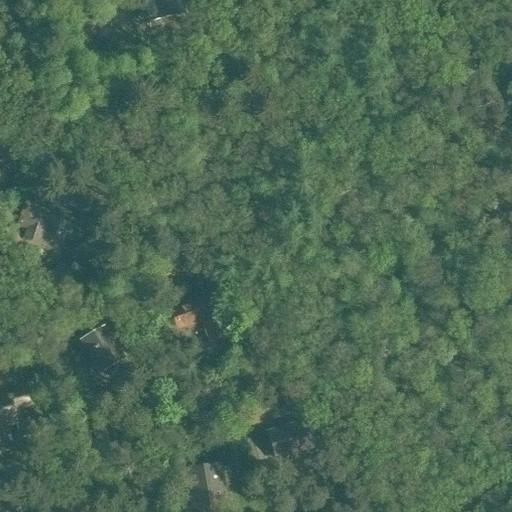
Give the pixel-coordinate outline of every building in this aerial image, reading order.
[(138,0),(144,24),(185,14),(181,0),(138,0)] [(53,236),(59,218),(45,213),(48,205),(28,198),(18,227),(28,231),(24,242),(37,247),(42,232),(53,236)] [(162,291),(191,280),(182,258),(154,269),(162,291)] [(51,290),(66,301),(81,280),(66,269),(51,290)] [(195,328),(198,322),(202,321),(210,344),(227,338),(213,298),(171,313),(177,330),(183,328),(189,331),(195,328)] [(122,360),(103,327),(77,342),(96,375),(122,360)] [(289,412),(302,404),(289,380),(275,387),(289,412)] [(14,414),(30,409),(24,389),(0,395),(0,430),(17,426),(14,414)] [(275,461),(312,449),(303,423),(267,435),(275,461)] [(183,467),(190,511),(199,511),(224,508),(223,505),(221,491),(225,490),(220,461),(183,467)]
